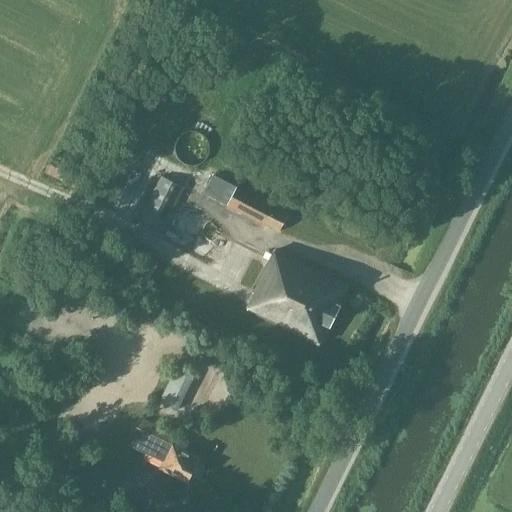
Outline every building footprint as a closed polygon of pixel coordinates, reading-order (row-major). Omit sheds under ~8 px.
[(203,194),(226,206),(236,187),(213,175),(203,194)] [(161,176),(136,223),(159,235),(184,189),(161,176)] [(236,187),(226,206),(278,233),(288,214),(236,187)] [(274,247),(244,309),(316,344),(327,325),(329,326),(338,306),(336,305),(346,284),(274,247)] [(175,364),(169,376),(188,385),(194,373),(175,364)] [(163,388),(158,399),(177,408),(182,397),(163,388)] [(141,417),(127,444),(162,461),(159,467),(188,482),(200,459),(184,451),(189,441),(141,417)]
